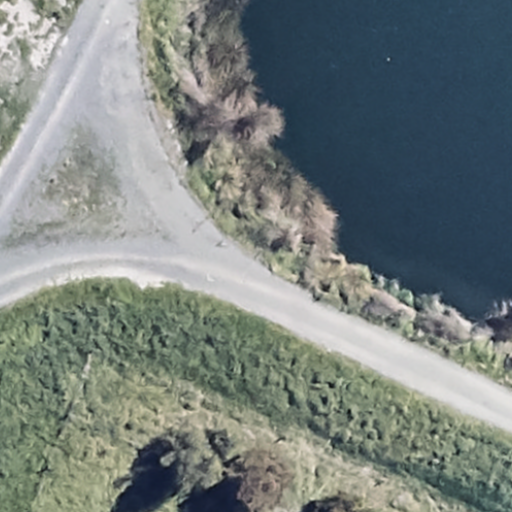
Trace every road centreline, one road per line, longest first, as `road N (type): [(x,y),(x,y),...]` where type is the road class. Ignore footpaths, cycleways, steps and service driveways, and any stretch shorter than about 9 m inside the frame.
road 1 (track): [(511,408),(24,164)]
road 2 (track): [(0,208),(116,0)]
